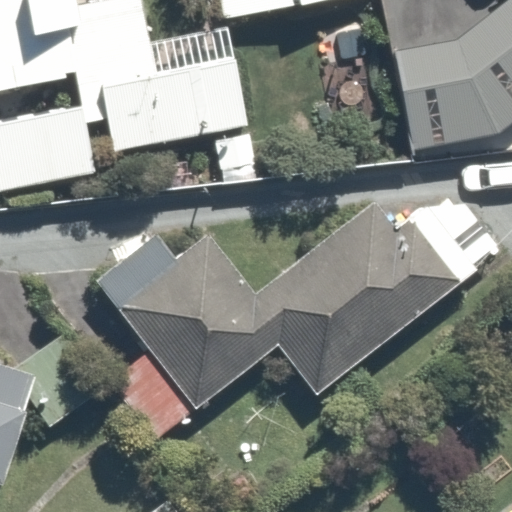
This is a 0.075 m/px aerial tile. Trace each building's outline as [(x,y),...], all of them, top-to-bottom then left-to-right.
[(0,0),(0,197),(102,185),(98,152),(214,137),(218,167),(261,162),(245,40),(160,51),(153,0),(35,0),(41,44),(10,47),(3,0),(0,0)] [(220,0),(224,19),(328,0),(220,0)] [(406,50),(418,157),(494,139),(511,125),(511,0),(496,0),(502,7),(450,45),(406,50)] [(203,216),(106,285),(150,345),(109,375),(155,439),(283,345),(322,398),(472,289),(399,189),(258,292),(203,216)] [(0,511),(4,511),(40,384),(0,372),(0,511)]
